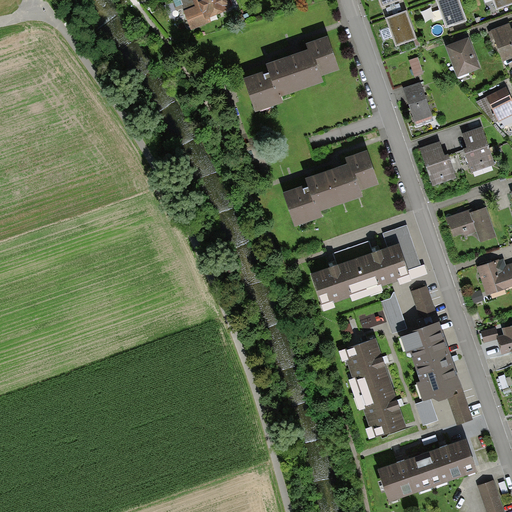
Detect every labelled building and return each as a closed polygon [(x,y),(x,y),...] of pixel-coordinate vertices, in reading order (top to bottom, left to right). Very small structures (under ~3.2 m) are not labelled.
[(224,9),(220,0),(178,0),(190,29),(208,23),(205,16),(224,9)] [(458,0),(440,0),(437,1),(446,27),(466,21),(458,0)] [(511,0),(493,0),(497,9),(511,3),(511,0)] [(407,12),(386,19),(396,47),(417,39),(407,12)] [(504,57),(511,54),(511,29),(510,24),(489,32),(493,42),(498,40),(504,57)] [(272,71),(245,80),(256,111),(287,101),(285,95),(326,81),(324,75),(341,69),(330,38),(311,45),(313,51),(270,65),(272,71)] [(469,41),(447,49),(458,77),(480,68),(469,41)] [(417,58),(408,61),(413,75),(422,72),(417,58)] [(421,85),(405,91),(415,122),(431,116),(421,85)] [(511,114),(511,100),(506,89),(484,102),(496,124),(511,114)] [(469,148),(462,150),(471,174),(495,166),(481,129),(465,135),(469,148)] [(440,144),(420,150),(432,185),(456,178),(449,156),(444,157),(440,144)] [(310,185),(284,194),(295,226),(326,215),(324,209),(364,195),(362,189),(380,183),(369,152),(349,159),(351,165),(309,180),(310,185)] [(472,210),(447,219),(454,238),(474,230),(479,242),(496,236),(486,210),(474,214),(472,210)] [(402,245),(313,275),(324,305),(412,275),(402,245)] [(503,258),(477,267),(487,294),(511,285),(511,264),(506,267),(503,258)] [(427,285),(412,290),(423,323),(406,329),(427,392),(444,386),(457,422),(472,417),(427,285)] [(511,325),(504,329),(506,335),(500,337),(505,352),(511,350),(511,325)] [(495,329),(481,334),(484,341),(497,337),(495,329)] [(375,337),(347,347),(375,430),(403,420),(375,337)] [(506,374),(497,378),(501,390),(511,386),(506,374)] [(465,436),(380,465),(390,494),(475,464),(465,436)] [(503,511),(493,482),(477,488),(485,511),(503,511)]
